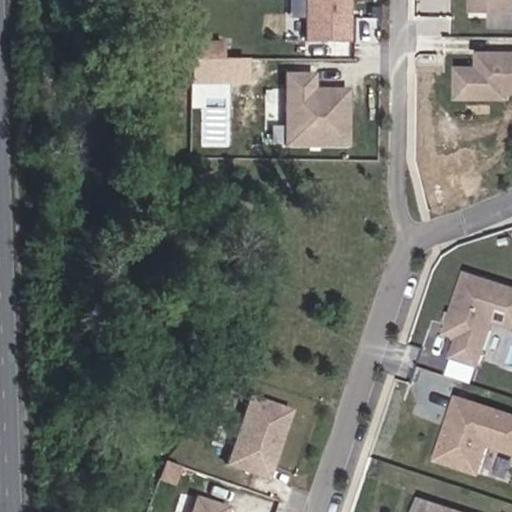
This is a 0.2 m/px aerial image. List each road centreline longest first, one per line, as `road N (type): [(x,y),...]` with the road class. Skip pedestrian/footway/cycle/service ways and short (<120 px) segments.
road 1 (residential): [(409,240),(316,511)]
road 2 (residential): [(409,240),(396,194),(397,0)]
road 3 (tertiary): [(3,511),(0,347)]
